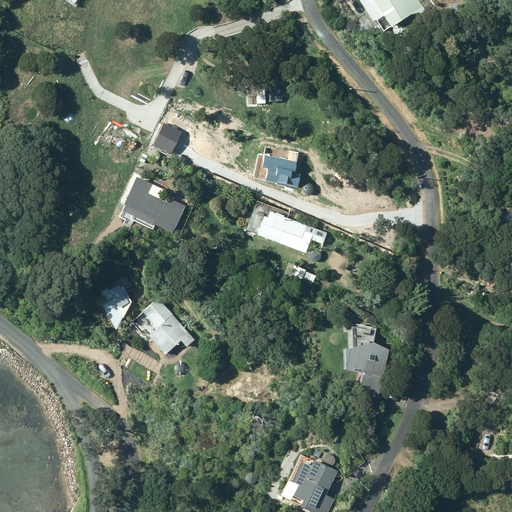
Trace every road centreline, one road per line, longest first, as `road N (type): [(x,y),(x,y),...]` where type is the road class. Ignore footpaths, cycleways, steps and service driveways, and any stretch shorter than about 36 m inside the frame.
road 1 (unclassified): [(307,0),(327,39),(413,142),(431,201),(427,365),(365,511)]
road 2 (unclassified): [(56,374),(100,400),(125,427),(133,486),(123,511)]
road 3 (unclassified): [(94,511),(87,442),(56,374)]
